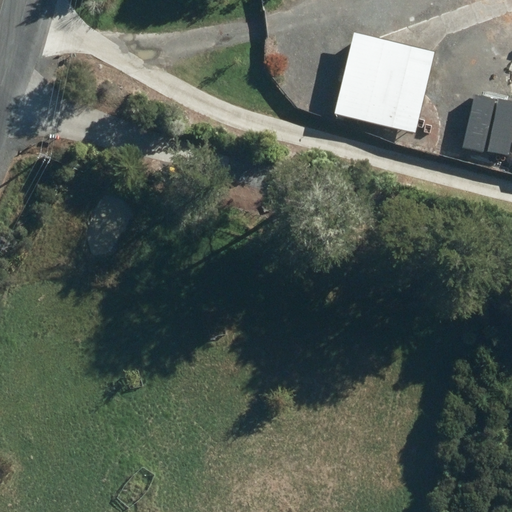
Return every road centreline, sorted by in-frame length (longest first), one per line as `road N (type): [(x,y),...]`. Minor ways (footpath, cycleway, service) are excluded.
road 1 (unknown): [(0,99),(511,252)]
road 2 (unknown): [(159,45),(173,65),(262,104),(288,105),(323,93),(334,27)]
road 3 (unknown): [(159,45),(171,36),(300,16),(334,27)]
road 4 (unknown): [(334,27),(379,42),(502,0)]
road 5 (unknown): [(28,9),(159,45)]
